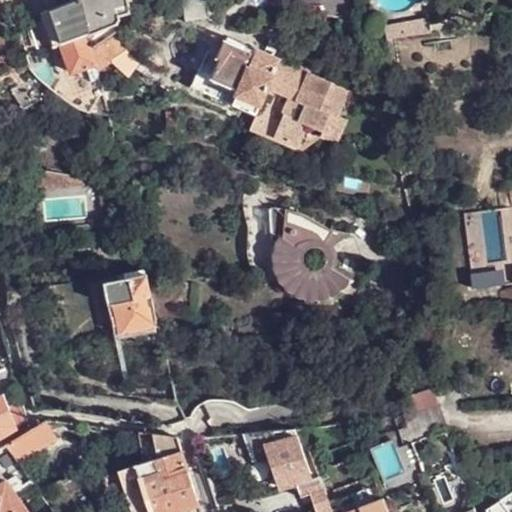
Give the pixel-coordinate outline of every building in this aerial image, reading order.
[(89,34),(80,0),(75,0),(45,12),(55,46),(62,43),(71,72),(95,64),(91,47),(92,46),(89,34)] [(128,5),(126,0),(80,0),(89,34),(117,25),(119,21),(119,18),(117,10),(126,5),(128,5)] [(184,0),(187,21),(208,18),(205,0),(184,0)] [(346,0),(311,0),(310,12),(341,16),(350,15),(346,0)] [(129,13),(126,5),(117,10),(119,18),(129,13)] [(427,19),(383,27),(386,42),(430,34),(427,19)] [(119,54),(126,48),(123,44),(115,31),(92,46),(91,47),(95,64),(96,68),(119,54)] [(126,48),(119,54),(132,66),(143,50),(130,39),(123,44),(126,48)] [(269,86),(281,60),(258,50),(256,54),(226,41),(218,58),(221,59),(213,79),(239,91),(238,94),(261,105),(269,86)] [(281,60),(269,86),(274,89),(281,73),(304,82),(309,69),(311,66),(282,53),(281,60)] [(281,73),(274,89),(292,96),(278,132),(287,136),(287,137),(295,140),(296,139),(303,142),(312,123),(326,129),(334,111),(339,113),(350,85),(309,69),(304,82),(281,73)] [(256,116),(261,105),(238,94),(234,106),(256,116)] [(326,129),(323,136),(340,143),(350,118),(339,113),(334,111),(326,129)] [(87,176),(39,168),(40,189),(88,185),(87,176)] [(273,209),(267,248),(276,243),(273,259),(273,264),(274,267),(277,276),(281,283),(287,290),(297,297),(305,300),(314,301),(317,301),(326,300),(334,297),(339,294),(346,289),(354,273),(336,267),(334,253),(332,247),(330,245),(324,241),(324,226),(305,214),(293,210),(283,208),(280,209),(273,209)] [(336,244),(352,234),(344,232),(334,230),(324,226),(324,241),(330,245),(336,244)] [(147,274),(143,258),(124,261),(127,273),(128,278),(147,274)] [(121,333),(159,326),(147,274),(128,278),(105,282),(110,305),(114,304),(117,316),(121,333)] [(110,318),(117,316),(114,304),(110,305),(107,305),(110,318)] [(409,416),(439,406),(433,389),(406,397),(407,405),(409,416)] [(10,409),(4,397),(0,398),(0,439),(18,429),(10,409)] [(26,415),(23,404),(10,409),(18,429),(28,423),(26,415)] [(448,429),(439,406),(409,416),(404,417),(413,441),(448,429)] [(53,436),(46,422),(11,444),(19,456),(53,436)] [(283,487),(285,486),(287,491),(300,488),(303,496),(312,493),(319,511),(325,511),(332,510),(320,475),(313,478),(298,435),(296,427),(243,432),(252,460),(271,454),(283,487)] [(129,491),(131,488),(129,483),(161,473),(157,460),(158,459),(154,434),(141,433),(146,463),(120,472),(127,495),(129,491)] [(183,511),(201,507),(179,438),(154,434),(158,459),(157,460),(161,473),(129,483),(131,488),(129,491),(127,495),(127,501),(128,507),(131,511),(183,511)] [(36,487),(30,479),(14,491),(19,499),(36,487)] [(14,491),(6,480),(0,484),(0,511),(28,511),(19,499),(14,491)] [(387,511),(383,498),(351,511),(387,511)] [(508,511),(501,502),(488,510),(488,511),(508,511)]
